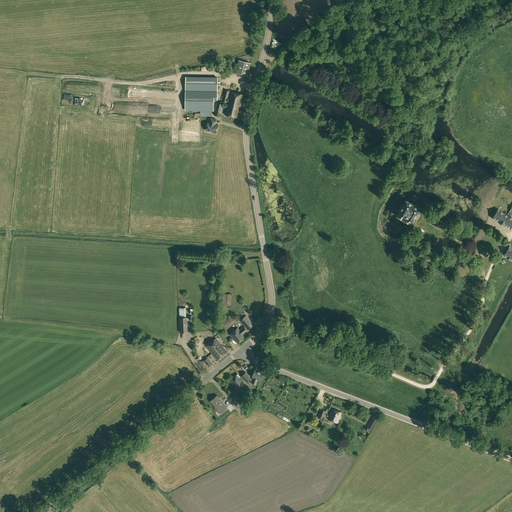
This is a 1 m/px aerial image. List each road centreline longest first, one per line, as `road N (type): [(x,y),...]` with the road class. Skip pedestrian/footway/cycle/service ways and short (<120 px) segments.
road 1 (tertiary): [(239,352),(262,333),(271,310),(246,138),(270,0)]
road 2 (unclassified): [(511,460),(239,352)]
road 3 (tertiary): [(43,511),(239,352)]
road 4 (unknown): [(207,379),(183,346),(127,337),(0,423)]
